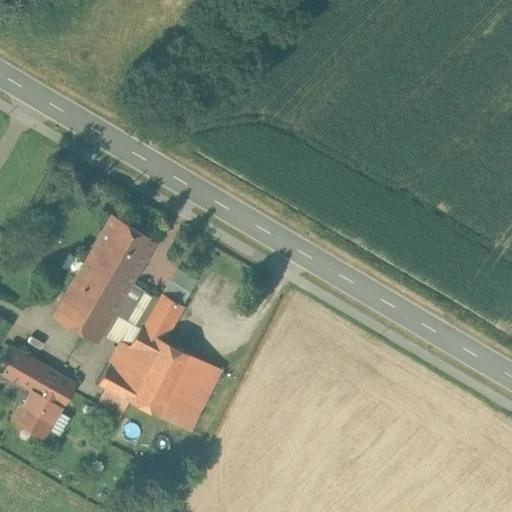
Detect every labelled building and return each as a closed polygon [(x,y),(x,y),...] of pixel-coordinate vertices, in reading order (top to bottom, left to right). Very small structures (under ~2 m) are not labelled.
[(156,239),(110,213),(87,253),(133,279),(156,239)] [(87,253),(51,315),(96,341),(102,332),(131,282),(133,279),(87,253)] [(184,301),(197,278),(177,266),(164,290),(184,301)] [(131,282),(102,332),(119,341),(119,339),(128,344),(140,325),(141,326),(158,298),(131,282)] [(181,305),(162,293),(158,298),(141,326),(151,332),(161,338),(162,338),(181,305)] [(141,326),(140,325),(128,344),(119,339),(119,341),(98,382),(119,393),(151,332),(141,326)] [(162,338),(161,338),(151,332),(119,393),(165,416),(196,356),(162,338)] [(72,383),(10,347),(0,363),(0,391),(21,404),(13,418),(43,435),(72,383)] [(221,368),(196,356),(165,416),(189,429),(221,368)]
